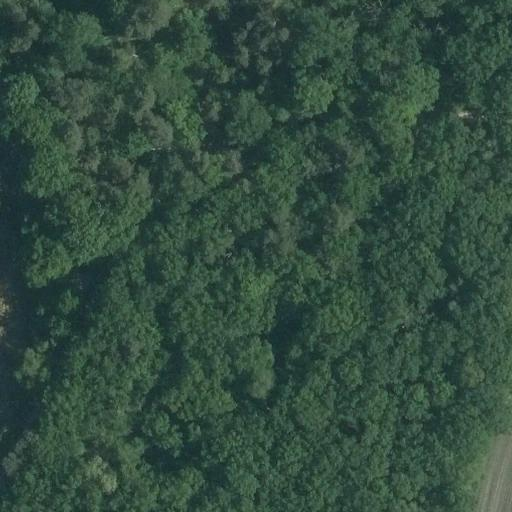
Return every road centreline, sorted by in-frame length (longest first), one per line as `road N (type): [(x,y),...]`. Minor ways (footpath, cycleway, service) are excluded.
road 1 (track): [(107,276),(160,174),(194,149),(511,118)]
road 2 (track): [(0,491),(107,276)]
road 3 (track): [(0,181),(28,214),(107,276)]
